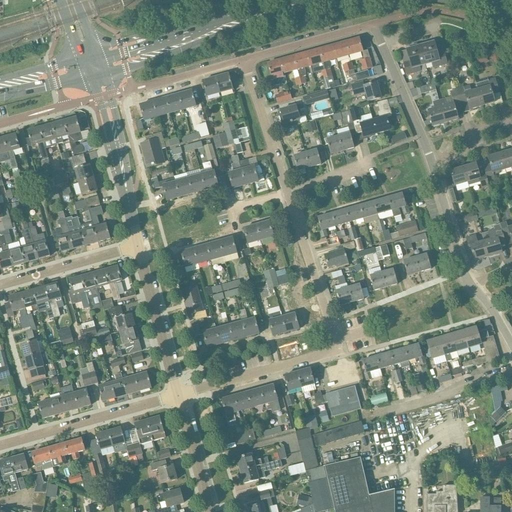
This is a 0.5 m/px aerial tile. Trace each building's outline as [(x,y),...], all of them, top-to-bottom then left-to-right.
[(359,39),(346,43),(349,56),(362,52),(364,60),(359,61),(362,71),(372,68),(367,51),(362,52),(359,39)] [(346,43),(333,47),(336,59),(349,56),(346,43)] [(436,55),(433,43),(420,47),(425,65),(432,63),(433,68),(446,64),(443,53),(436,55)] [(420,47),(417,48),(416,45),(409,47),(410,50),(407,50),(410,62),(403,64),(407,75),(420,71),(419,66),(425,65),(420,47)] [(336,59),(333,47),(320,50),(329,85),(330,85),(334,84),(330,69),(331,67),(330,61),(336,59)] [(320,50),(307,54),(310,67),(313,74),(319,73),(319,74),(321,74),(325,90),(331,88),(330,85),(329,85),(320,50)] [(307,54),(294,57),(301,85),(307,83),(305,77),(306,76),(304,68),(310,67),(307,54)] [(301,85),(294,57),(281,61),(284,74),(293,71),(296,86),(301,85)] [(267,65),(271,77),(267,78),(270,88),(280,85),(278,80),(286,78),(284,74),(281,61),(267,65)] [(355,73),(354,72),(352,63),(342,65),(344,73),(348,72),(349,75),(355,74),(355,73)] [(215,78),(220,94),(233,90),(229,75),(215,78)] [(206,97),(220,94),(215,78),(202,82),(206,97)] [(488,79),(475,82),(478,90),(482,106),(495,103),(493,95),(499,94),(495,78),(492,79),(488,80),(488,79)] [(363,82),(351,85),(354,97),(358,96),(365,94),(368,102),(381,98),(381,97),(383,96),(381,91),(379,91),(377,83),(372,85),(364,87),(363,82)] [(419,88),(421,95),(436,91),(435,90),(434,84),(430,85),(422,87),(419,88)] [(463,84),(455,87),(460,105),(467,103),(469,110),(470,110),(482,106),(478,90),(477,91),(472,92),(470,85),(463,87),(463,84)] [(444,100),(439,101),(445,123),(458,119),(457,116),(454,106),(460,105),(455,87),(449,88),(450,92),(451,98),(453,104),(446,106),(444,100)] [(330,99),(327,90),(303,97),(305,106),(330,99)] [(179,95),(184,110),(197,107),(193,91),(179,95)] [(289,92),(282,94),(285,102),(292,100),(289,92)] [(184,110),(179,95),(166,99),(171,114),(184,110)] [(171,114),(166,99),(153,102),(158,118),(171,114)] [(380,119),(374,121),(377,134),(391,130),(387,117),(391,116),(387,100),(377,103),(379,112),(378,112),(380,119)] [(445,123),(439,101),(433,103),(435,109),(428,111),(432,127),(445,123)] [(144,121),(158,118),(153,102),(140,106),(144,121)] [(282,117),(280,118),(282,123),(284,123),(284,124),(299,120),(297,113),(305,111),(303,105),(295,107),(281,111),(282,117)] [(353,122),(361,120),(358,108),(349,110),(349,111),(350,111),(353,122)] [(332,109),(310,114),(312,120),(333,114),(332,109)] [(341,113),(333,115),(335,121),(342,119),(344,126),(353,124),(353,122),(350,111),(349,111),(341,113)] [(77,118),(64,121),(68,136),(74,154),(74,155),(80,154),(84,153),(82,145),(76,147),(75,143),(83,140),(81,132),(77,118)] [(144,131),(141,120),(135,122),(137,133),(144,131)] [(64,121),(52,124),(58,144),(64,143),(62,138),(68,136),(64,121)] [(364,138),(377,134),(374,121),(355,126),(357,134),(362,132),(364,138)] [(225,133),(231,131),(228,123),(222,124),(225,133)] [(58,144),(52,124),(40,128),(46,149),(56,146),(55,145),(58,144)] [(46,149),(40,128),(28,131),(30,138),(26,139),(28,147),(32,146),(38,144),(45,167),(50,166),(48,158),(49,158),(46,149)] [(233,141),(231,131),(225,133),(213,136),(216,149),(229,146),(228,142),(233,141)] [(166,149),(164,142),(162,133),(145,138),(147,144),(141,145),(148,168),(164,163),(160,150),(166,149)] [(199,133),(191,135),(192,141),(200,139),(199,133)] [(392,144),(406,139),(404,133),(390,138),(392,144)] [(8,152),(7,153),(9,160),(10,160),(13,169),(12,169),(14,178),(20,177),(13,151),(20,149),(16,134),(4,138),(8,152)] [(338,138),(342,152),(354,149),(350,134),(338,138)] [(191,135),(181,138),(183,144),(192,141),(191,135)] [(4,138),(0,138),(0,163),(5,162),(5,161),(9,160),(7,153),(8,152),(4,138)] [(178,138),(164,142),(166,149),(180,145),(178,138)] [(331,155),(342,152),(338,138),(327,141),(331,155)] [(201,141),(193,143),(195,150),(203,148),(201,141)] [(185,153),(195,150),(193,143),(184,146),(185,153)] [(216,159),(211,144),(204,146),(208,161),(216,159)] [(181,147),(171,150),(173,156),(182,153),(181,147)] [(511,150),(500,154),(505,171),(511,169),(511,173),(511,150)] [(305,154),(309,168),(321,165),(317,151),(305,154)] [(79,183),(94,179),(90,165),(87,166),(83,154),(70,158),(72,166),(78,164),(79,168),(75,169),(79,183)] [(299,156),(294,157),(298,172),(309,168),(305,154),(299,156)] [(505,171),(500,154),(488,158),(490,165),(483,167),(488,182),(494,180),(493,174),(505,171)] [(246,186),(239,162),(237,156),(232,158),(234,164),(232,165),(234,173),(228,174),(233,189),(246,186)] [(239,162),(246,186),(259,182),(255,167),(250,168),(248,159),(239,162)] [(476,164),(463,168),(467,184),(469,188),(480,184),(482,190),(488,188),(488,187),(485,175),(479,176),(476,164)] [(202,175),(206,191),(219,187),(215,172),(213,172),(211,167),(200,171),(201,176),(202,175)] [(454,187),(467,184),(463,168),(450,172),(454,187)] [(52,175),(53,179),(55,186),(63,184),(60,172),(52,175)] [(189,179),(193,194),(206,191),(202,175),(201,176),(189,179)] [(154,190),(159,189),(156,177),(151,179),(154,190)] [(55,186),(53,179),(43,182),(45,189),(55,186)] [(94,179),(79,183),(83,196),(97,192),(94,179)] [(176,183),(180,198),(193,194),(189,179),(176,183)] [(176,183),(163,186),(163,188),(165,193),(167,201),(180,198),(176,183)] [(32,194),(29,186),(18,189),(20,197),(32,194)] [(71,194),(70,188),(62,190),(64,196),(71,194)] [(460,202),(456,188),(449,191),(452,204),(460,202)] [(59,199),(57,191),(46,194),(48,202),(59,199)] [(402,194),(388,198),(393,216),(394,218),(401,215),(399,209),(401,208),(403,215),(410,213),(407,206),(406,206),(402,194)] [(98,196),(85,200),(87,208),(100,204),(98,196)] [(34,206),(32,198),(21,201),(23,209),(34,206)] [(388,198),(374,202),(378,215),(379,218),(379,220),(393,216),(388,198)] [(21,213),(18,202),(11,204),(14,215),(21,213)] [(374,202),(360,206),(364,219),(378,215),(374,202)] [(92,221),(92,222),(93,222),(98,243),(111,239),(107,225),(99,227),(97,216),(103,214),(101,206),(89,210),(89,211),(90,211),(92,221)] [(350,223),(364,219),(360,206),(346,210),(350,223)] [(0,232),(2,232),(13,229),(8,210),(1,212),(0,207),(0,218),(0,219),(1,223),(0,222),(0,232)] [(346,210),(332,214),(336,227),(350,223),(346,210)] [(68,229),(63,211),(58,213),(60,219),(59,220),(63,237),(54,239),(57,249),(61,248),(62,253),(74,249),(69,229),(68,229)] [(477,219),(476,213),(463,216),(465,225),(478,221),(477,219)] [(326,230),(335,227),(336,227),(332,214),(318,218),(321,230),(319,231),(321,239),(327,237),(326,230)] [(75,227),(69,229),(74,249),(86,246),(81,226),(78,217),(73,219),(75,227)] [(382,220),(379,220),(383,232),(385,242),(399,238),(398,232),(389,234),(388,230),(385,231),(382,220)] [(415,221),(410,223),(413,234),(418,232),(415,221)] [(26,247),(22,249),(26,263),(38,260),(28,223),(27,222),(23,224),(24,230),(26,237),(24,241),(26,247)] [(32,222),(28,223),(38,260),(50,256),(46,242),(39,244),(35,227),(34,228),(32,222)] [(92,222),(81,226),(86,246),(98,243),(93,222),(92,222)] [(270,222),(256,226),(261,241),(274,237),(270,222)] [(511,227),(508,229),(506,222),(500,224),(504,238),(505,238),(510,236),(511,241),(511,227)] [(489,232),(482,234),(484,242),(489,257),(502,253),(499,242),(506,241),(505,238),(504,238),(500,224),(493,226),(494,230),(489,232)] [(261,241),(256,226),(243,229),(247,245),(261,241)] [(354,228),(351,229),(354,240),(357,251),(363,250),(360,238),(357,239),(354,228)] [(476,261),(489,257),(484,242),(478,244),(476,236),(467,238),(469,246),(471,245),(476,261)] [(339,243),(337,237),(326,240),(328,246),(339,243)] [(219,242),(224,257),(237,254),(233,238),(219,242)] [(406,250),(412,248),(410,238),(403,240),(406,250)] [(211,261),(224,257),(219,242),(206,246),(211,261)] [(343,249),(324,256),(328,268),(337,265),(338,267),(348,264),(347,259),(350,259),(348,254),(345,255),(345,252),(355,249),(354,242),(342,245),(344,249),(343,249)] [(380,247),(374,249),(378,262),(384,260),(383,257),(389,255),(387,245),(380,247)] [(14,266),(10,252),(8,246),(1,248),(3,254),(0,254),(0,263),(2,270),(14,266)] [(206,246),(193,249),(198,265),(211,261),(206,246)] [(22,249),(10,252),(14,266),(26,263),(22,249)] [(184,268),(198,265),(193,249),(180,253),(184,268)] [(415,258),(419,273),(431,270),(427,255),(415,258)] [(419,273),(415,258),(403,261),(407,276),(419,273)] [(118,267),(106,270),(110,285),(114,301),(120,299),(116,283),(122,281),(118,267)] [(185,278),(182,267),(176,269),(178,279),(185,278)] [(274,269),(269,270),(271,279),(277,278),(275,272),(274,269)] [(106,270),(94,273),(100,294),(105,292),(103,287),(110,285),(106,270)] [(266,281),(271,279),(269,270),(263,272),(266,281)] [(341,270),(331,273),(332,278),(342,276),(341,270)] [(393,270),(382,274),(386,288),(397,285),(393,270)] [(94,273),(82,277),(90,308),(95,306),(92,298),(100,296),(100,294),(94,273)] [(374,291),(386,288),(382,274),(370,277),(374,291)] [(286,275),(279,277),(281,285),(289,283),(288,282),(286,275)] [(82,277),(70,280),(74,295),(74,296),(80,295),(82,301),(81,301),(83,310),(90,308),(82,277)] [(271,279),(266,281),(268,289),(270,289),(274,287),(271,279)] [(240,280),(231,282),(232,289),(241,286),(240,280)] [(219,292),(232,289),(231,282),(218,286),(219,292)] [(352,303),(348,288),(347,283),(335,286),(340,306),(352,303)] [(58,284),(46,287),(50,302),(49,302),(51,309),(52,309),(54,318),(58,317),(60,316),(55,300),(56,300),(62,298),(58,284)] [(360,285),(348,288),(352,303),(364,300),(360,285)] [(213,294),(219,292),(218,286),(211,288),(211,287),(205,289),(207,297),(213,295),(213,294)] [(46,287),(34,290),(38,305),(39,310),(40,312),(46,311),(49,320),(54,318),(52,309),(51,309),(49,302),(50,302),(46,287)] [(196,287),(183,291),(188,307),(187,307),(189,316),(194,314),(203,312),(203,311),(196,287)] [(234,290),(235,296),(244,294),(242,288),(234,290)] [(34,290),(21,294),(26,308),(31,307),(32,310),(35,312),(39,310),(38,305),(34,290)] [(226,299),(235,296),(234,290),(224,293),(226,299)] [(223,293),(213,296),(215,302),(224,299),(223,293)] [(26,308),(21,294),(9,297),(11,303),(4,304),(8,318),(14,316),(13,312),(19,310),(21,319),(22,318),(25,327),(30,325),(27,315),(25,309),(26,308)] [(114,308),(114,307),(111,299),(102,302),(105,311),(108,310),(114,308)] [(121,305),(114,307),(114,308),(108,310),(110,318),(123,314),(121,305)] [(27,315),(30,325),(31,329),(32,329),(36,328),(32,314),(27,315)] [(296,314),(282,318),(286,333),(300,329),(296,314)] [(120,332),(135,328),(132,315),(117,319),(120,332)] [(275,320),(269,321),(273,336),(286,333),(282,318),(275,320)] [(242,322),(247,337),(260,334),(256,319),(242,322)] [(97,336),(96,331),(93,322),(81,325),(83,330),(85,339),(97,336)] [(229,326),(234,341),(247,337),(242,322),(229,326)] [(207,348),(221,344),(215,323),(208,325),(210,332),(203,333),(207,348)] [(201,336),(198,325),(192,327),(195,337),(201,336)] [(229,326),(216,330),(221,344),(234,341),(229,326)] [(96,331),(97,336),(98,338),(99,338),(111,335),(109,327),(96,331)] [(135,328),(120,332),(124,345),(125,345),(128,355),(141,351),(139,341),(135,328)] [(481,340),(489,337),(487,330),(477,332),(476,328),(464,332),(469,348),(481,345),(479,340),(481,340)] [(464,332),(452,335),(457,352),(469,348),(464,332)] [(73,343),(71,335),(69,335),(59,338),(61,346),(73,343)] [(111,335),(99,338),(101,345),(112,342),(111,335)] [(457,352),(452,335),(440,339),(445,355),(446,362),(451,361),(449,354),(457,352)] [(481,340),(483,345),(495,342),(493,336),(489,337),(481,340)] [(433,359),(445,355),(440,339),(428,342),(433,359)] [(22,344),(26,358),(41,354),(41,353),(37,340),(22,344)] [(483,345),(484,351),(496,347),(495,342),(483,345)] [(405,349),(409,362),(418,359),(420,365),(426,363),(424,356),(422,356),(419,345),(405,349)] [(484,351),(486,356),(498,353),(496,347),(484,351)] [(405,349),(391,353),(394,366),(400,364),(401,368),(410,366),(409,362),(405,349)] [(41,354),(26,358),(29,371),(31,371),(33,378),(46,375),(44,367),(43,361),(47,359),(45,352),(41,353),(41,354)] [(144,361),(142,353),(131,356),(133,364),(144,361)] [(377,357),(380,370),(394,366),(391,353),(377,357)] [(486,356),(486,357),(488,362),(500,359),(498,353),(486,356)] [(380,370),(377,357),(362,362),(366,373),(364,374),(366,381),(372,379),(371,373),(380,370)] [(474,366),(488,362),(486,357),(472,361),(474,366)] [(112,368),(120,366),(118,360),(110,362),(112,368)] [(474,366),(472,361),(462,364),(464,369),(474,366)] [(89,374),(92,385),(99,383),(93,362),(86,364),(88,371),(89,374)] [(0,380),(11,377),(8,366),(0,368),(0,380)] [(462,368),(451,370),(453,376),(454,376),(455,379),(462,377),(461,374),(463,373),(462,368)] [(311,370),(298,373),(302,388),(315,385),(311,370)] [(403,381),(399,370),(393,372),(396,383),(403,381)] [(148,373),(135,376),(139,392),(152,388),(148,373)] [(302,388),(298,373),(284,377),(289,392),(302,388)] [(89,374),(81,376),(85,387),(92,385),(89,374)] [(115,398),(127,395),(123,380),(121,374),(115,376),(116,382),(111,383),(115,398)] [(452,380),(450,374),(438,378),(440,384),(452,380)] [(127,395),(139,392),(135,376),(123,380),(127,395)] [(51,386),(59,384),(57,377),(49,379),(51,386)] [(45,389),(43,381),(32,384),(34,392),(45,389)] [(424,391),(422,382),(416,384),(418,393),(424,391)] [(115,398),(111,383),(99,387),(103,402),(115,398)] [(417,394),(415,385),(409,386),(412,396),(417,394)] [(73,386),(61,389),(63,397),(67,412),(79,409),(75,393),(73,386)] [(274,386),(261,390),(265,405),(267,411),(272,409),(273,412),(281,410),(278,401),(274,386)] [(354,387),(326,395),(328,402),(332,417),(358,410),(360,409),(358,399),(354,387)] [(87,390),(75,393),(79,409),(91,405),(87,390)] [(248,393),(252,408),(265,405),(261,390),(248,393)] [(235,397),(239,412),(252,408),(248,393),(235,397)] [(321,393),(314,395),(317,405),(328,402),(326,395),(324,396),(322,396),(321,393)] [(296,404),(293,394),(285,396),(288,407),(296,404)] [(0,408),(9,406),(18,403),(16,395),(0,399),(0,408)] [(51,400),(55,415),(67,412),(63,397),(62,397),(51,400)] [(234,413),(239,412),(235,397),(221,400),(225,415),(227,423),(236,421),(234,413)] [(55,415),(51,400),(39,403),(43,419),(55,415)] [(495,411),(489,417),(491,427),(506,413),(501,407),(499,406),(495,411)] [(148,421),(153,441),(166,438),(160,418),(148,421)] [(140,442),(133,444),(136,456),(143,454),(140,445),(141,445),(153,441),(148,421),(135,424),(139,439),(140,442)] [(361,422),(313,436),(316,447),(364,433),(362,425),(361,422)] [(280,427),(272,429),(273,435),(282,433),(280,427)] [(112,431),(109,432),(112,441),(113,447),(119,445),(121,452),(128,450),(130,458),(136,456),(133,444),(127,446),(126,443),(122,428),(112,431)] [(253,429),(244,432),(247,442),(256,440),(253,429)] [(273,435),(272,429),(263,432),(264,438),(273,435)] [(309,429),(296,432),(306,472),(319,469),(309,429)] [(109,432),(96,435),(98,439),(101,450),(105,449),(107,455),(115,452),(113,447),(112,441),(109,432)] [(247,442),(244,432),(235,434),(236,439),(235,440),(237,445),(247,442)] [(66,444),(69,455),(72,454),(74,460),(80,458),(79,453),(85,451),(82,439),(66,444)] [(66,444),(49,448),(53,460),(51,460),(54,467),(60,465),(60,464),(66,462),(65,456),(69,455),(66,444)] [(511,451),(511,446),(511,444),(498,448),(500,456),(511,451)] [(287,459),(284,447),(277,451),(280,460),(287,459)] [(52,460),(49,448),(33,453),(36,465),(37,468),(42,466),(44,470),(54,467),(51,460),(52,460)] [(171,457),(169,449),(158,453),(156,454),(158,460),(171,457)] [(106,470),(102,454),(94,456),(96,463),(100,477),(107,475),(106,470)] [(12,459),(16,474),(28,470),(24,455),(12,459)] [(237,458),(241,471),(269,463),(268,458),(254,461),(252,455),(237,458)] [(20,491),(17,479),(16,479),(15,474),(16,474),(12,459),(11,459),(10,457),(3,458),(4,461),(0,461),(0,465),(3,477),(4,482),(9,480),(10,485),(11,485),(13,493),(20,491)] [(313,505),(314,511),(393,511),(393,491),(408,488),(407,487),(369,496),(360,459),(339,464),(338,460),(333,461),(334,465),(323,468),(318,469),(306,472),(313,505)] [(167,467),(166,460),(151,464),(153,471),(159,470),(163,484),(177,480),(173,466),(167,467)] [(269,463),(241,471),(244,484),(259,480),(265,478),(264,472),(282,467),(281,461),(271,463),(269,464),(269,463)] [(92,478),(100,477),(96,463),(89,464),(92,478)] [(502,477),(499,463),(490,465),(490,478),(502,477)] [(33,475),(36,486),(44,484),(41,472),(33,475)] [(23,477),(17,479),(20,491),(26,489),(23,477)] [(100,477),(92,478),(82,481),(85,490),(102,486),(100,477)] [(48,483),(44,484),(36,486),(35,486),(34,493),(46,493),(48,483)] [(458,511),(456,486),(443,486),(443,493),(436,493),(436,495),(427,496),(427,511),(458,511)] [(184,504),(180,490),(157,497),(159,503),(166,501),(168,508),(184,504)] [(262,505),(250,508),(251,511),(278,511),(277,506),(273,507),(270,499),(274,498),(272,490),(268,491),(258,493),(260,501),(261,501),(262,505)] [(46,493),(34,493),(32,506),(44,507),(46,493)] [(489,511),(490,499),(480,498),(480,511),(489,511)] [(501,498),(490,499),(489,511),(500,511),(501,507),(501,498)]
